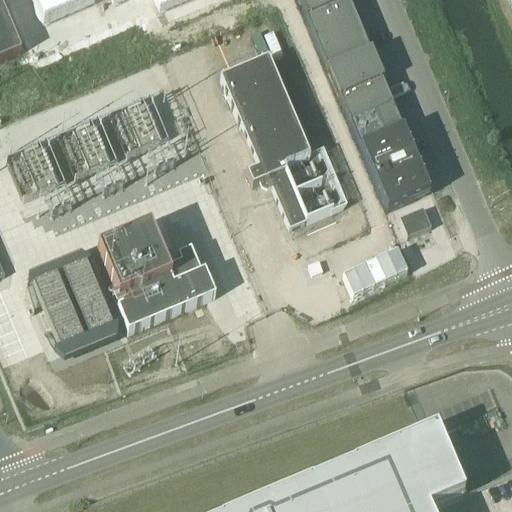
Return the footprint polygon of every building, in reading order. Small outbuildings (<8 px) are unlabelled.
[(38,0),(46,20),(92,0),(159,0),(162,7),(179,0),(38,0)] [(344,0),(294,0),(386,216),(428,198),(428,197),(427,198),(409,155),(410,155),(381,86),(382,85),(370,55),(368,56),(357,28),(344,0)] [(0,12),(0,66),(19,59),(0,12)] [(239,134),(242,133),(259,174),(246,180),(251,193),(267,186),(288,236),(305,229),(304,228),(331,217),(267,64),(218,85),(239,134)] [(121,116),(139,157),(160,149),(142,107),(121,116)] [(70,138),(87,179),(108,170),(91,129),(70,138)] [(18,160),(36,201),(57,192),(39,151),(18,160)] [(399,224),(406,243),(430,233),(422,214),(399,224)] [(84,270),(61,280),(87,343),(111,333),(102,312),(93,291),(84,270)] [(55,282),(31,292),(40,313),(49,334),(58,355),(81,345),(55,282)] [(249,511),(434,511),(462,500),(434,434),(249,511)]
